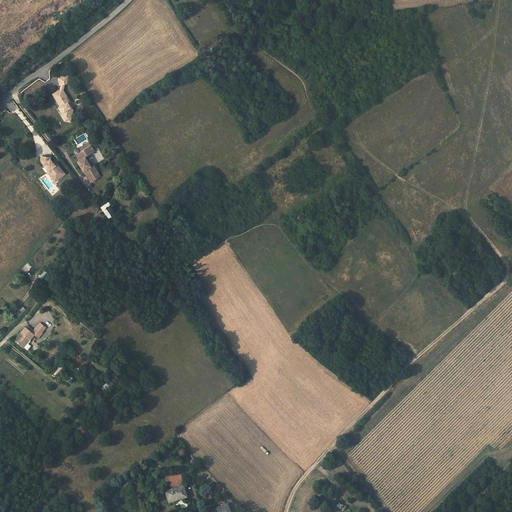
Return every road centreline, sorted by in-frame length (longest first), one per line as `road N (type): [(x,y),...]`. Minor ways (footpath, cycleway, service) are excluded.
road 1 (track): [(21,321),(47,292),(84,319),(102,319),(205,247),(274,224),(312,272),(412,352),(413,360),(333,442),(384,511)]
road 2 (track): [(254,37),(300,77),(317,115),(461,212),(511,269)]
road 3 (unclassified): [(0,103),(127,0)]
road 4 (track): [(413,360),(511,274)]
